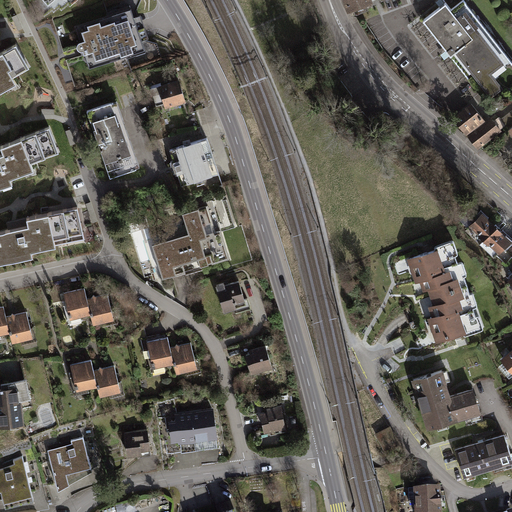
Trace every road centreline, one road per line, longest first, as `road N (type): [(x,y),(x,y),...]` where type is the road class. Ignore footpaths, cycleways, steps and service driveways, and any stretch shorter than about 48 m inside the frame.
road 1 (secondary): [(167,0),(235,134),(326,456)]
road 2 (residential): [(0,286),(100,266),(188,316),(221,357),(247,468)]
road 3 (primary): [(329,0),(376,77),(511,197)]
road 4 (residential): [(375,384),(451,486),(477,493),(511,485)]
road 5 (residential): [(77,511),(127,486),(247,468)]
